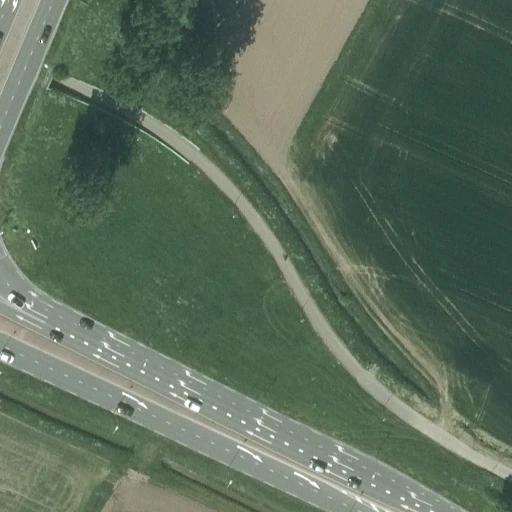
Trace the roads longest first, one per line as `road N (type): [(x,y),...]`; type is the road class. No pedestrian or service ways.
road 1 (primary): [(438,511),(62,327)]
road 2 (primary): [(0,348),(343,511)]
road 3 (unclassified): [(365,381),(410,418),(511,478)]
road 4 (primary): [(0,128),(53,0)]
